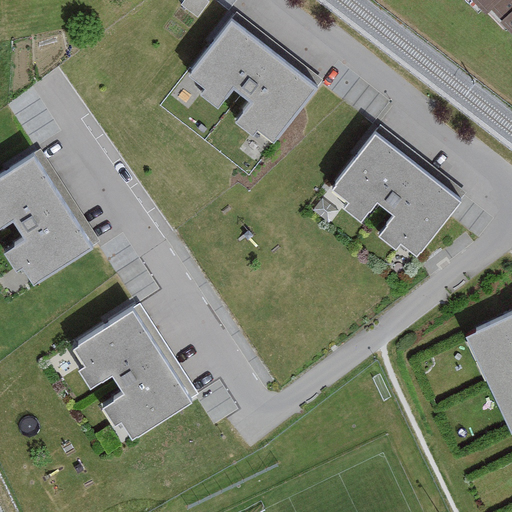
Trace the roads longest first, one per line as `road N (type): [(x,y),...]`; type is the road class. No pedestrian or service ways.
road 1 (residential): [(511,219),(503,236),(265,425)]
road 2 (residential): [(280,0),(506,183),(511,199)]
